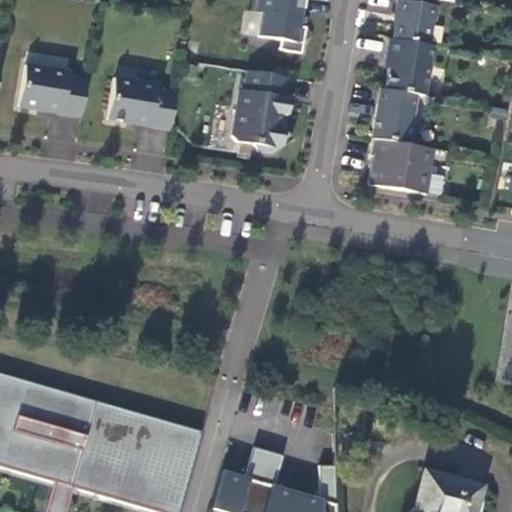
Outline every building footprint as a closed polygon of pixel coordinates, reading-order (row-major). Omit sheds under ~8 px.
[(256,0),(254,13),(260,18),(257,37),(279,40),(277,51),(299,54),(304,28),(298,27),(302,0),(256,0)] [(436,7),(396,0),(394,16),(396,17),(392,41),(427,46),(431,23),(433,23),(436,7)] [(384,58),(389,59),(384,91),(415,96),(423,97),(431,47),(427,46),(392,41),(387,40),(384,58)] [(67,73),(24,66),(17,107),(80,117),(86,82),(66,79),(67,73)] [(285,79),(246,72),(243,91),(238,90),(230,136),(235,142),(251,145),(256,152),(270,154),(291,139),(281,124),(282,116),(284,116),(287,99),(282,98),(285,79)] [(156,86),(113,78),(106,120),(169,130),(175,95),(155,92),(156,86)] [(384,91),(379,90),(370,140),(406,146),(415,96),(384,91)] [(406,146),(370,140),(367,157),(371,157),(367,186),(424,195),(432,150),(406,146)] [(153,511),(177,511),(202,431),(0,371),(0,465),(52,480),(42,511),(63,511),(71,487),(153,511)] [(219,511),(333,511),(333,466),(317,466),(318,500),(272,486),(282,456),(252,447),(243,478),(218,471),(207,509),(219,511)] [(472,511),(478,487),(420,472),(409,511),(472,511)]
